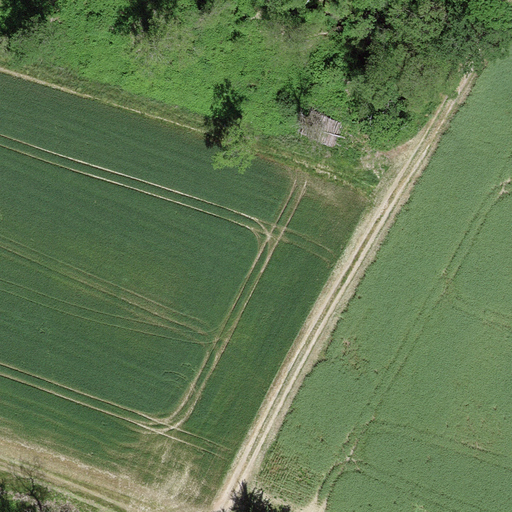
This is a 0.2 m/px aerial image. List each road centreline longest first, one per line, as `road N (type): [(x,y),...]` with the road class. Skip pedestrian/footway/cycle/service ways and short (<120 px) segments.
road 1 (track): [(226,511),(393,190),(511,0)]
road 2 (track): [(0,57),(393,190)]
